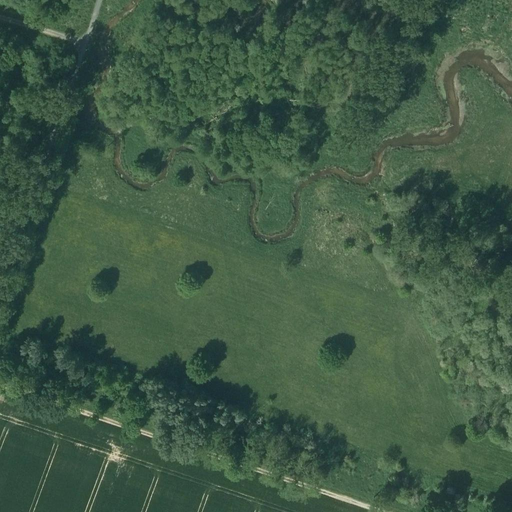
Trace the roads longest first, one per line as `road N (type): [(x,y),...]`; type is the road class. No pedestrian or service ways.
road 1 (track): [(0,389),(372,511)]
road 2 (track): [(0,290),(99,0)]
